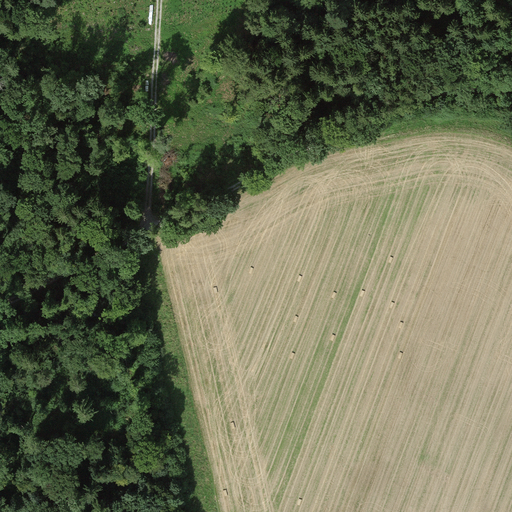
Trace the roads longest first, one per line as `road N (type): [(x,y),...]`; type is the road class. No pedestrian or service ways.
road 1 (track): [(511,91),(440,94),(382,112),(0,308)]
road 2 (track): [(150,234),(160,0)]
